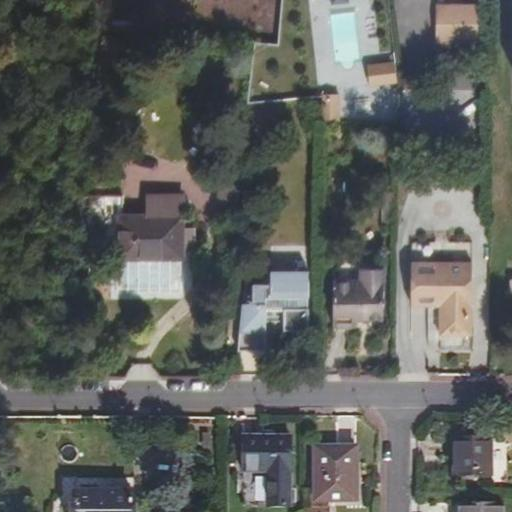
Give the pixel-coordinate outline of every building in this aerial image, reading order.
[(384,213),(395,213),(395,185),(385,184),(384,213)] [(114,259),(179,260),(180,215),(115,213),(114,259)] [(451,329),(468,328),(468,257),(408,256),(406,297),(409,299),(435,299),(435,328),(451,329)] [(178,297),(179,260),(114,259),(111,259),(111,296),(178,297)] [(288,325),(310,325),(312,265),(279,265),(267,278),(258,278),(258,296),(248,296),(245,347),(266,348),(271,345),(271,319),(288,318),(288,325)] [(356,316),(373,317),(383,317),(383,266),(360,265),(359,280),(335,281),(336,325),(355,325),(356,316)] [(372,325),(373,317),(356,316),(355,325),(372,325)] [(288,506),(289,438),(240,437),(239,472),(266,472),(266,507),(288,506)] [(489,477),(489,440),(454,439),(454,477),(489,477)] [(354,501),(355,449),(314,449),(314,500),(354,501)] [(71,511),(130,511),(130,493),(99,493),(94,486),(78,487),(75,492),(71,492),(71,511)]
